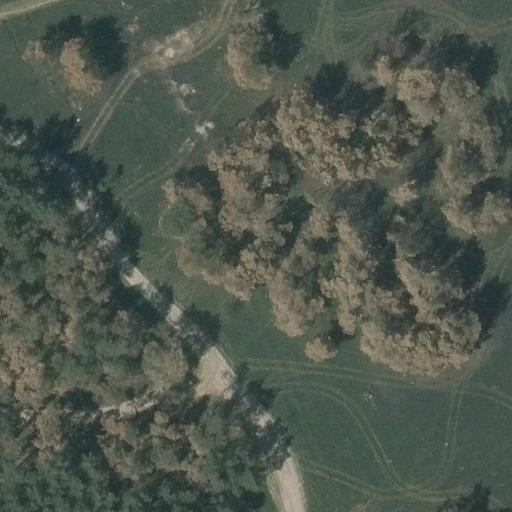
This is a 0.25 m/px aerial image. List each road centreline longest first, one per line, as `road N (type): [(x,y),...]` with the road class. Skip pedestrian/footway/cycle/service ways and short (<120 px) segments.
road 1 (track): [(291,511),(264,433),(225,391),(221,356),(159,309),(36,160),(0,134)]
road 2 (track): [(0,416),(75,418),(185,391)]
